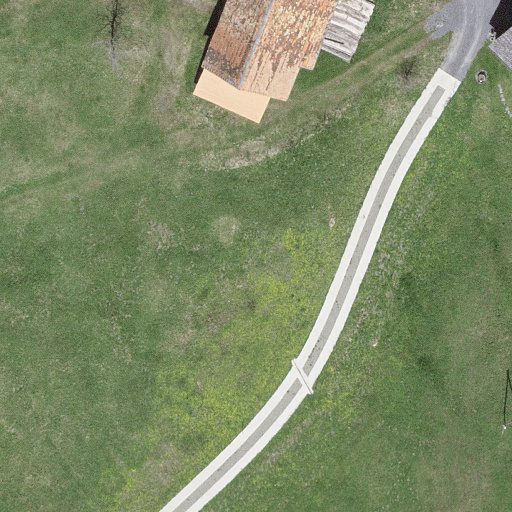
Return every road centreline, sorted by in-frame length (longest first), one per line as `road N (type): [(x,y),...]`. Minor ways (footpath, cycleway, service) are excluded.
road 1 (track): [(183,511),(304,387),(387,181),(459,61),(467,20)]
road 2 (track): [(467,20),(235,143),(185,153),(158,147)]
